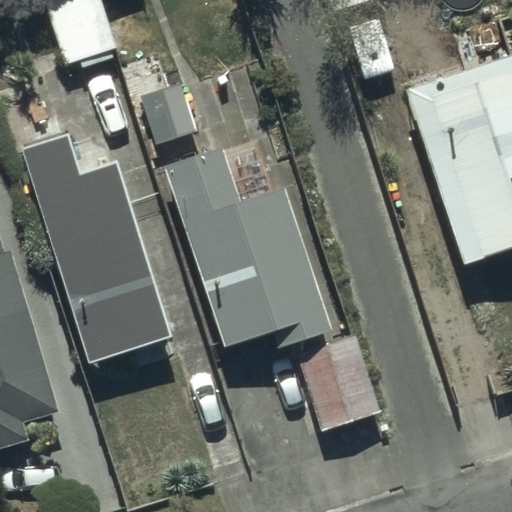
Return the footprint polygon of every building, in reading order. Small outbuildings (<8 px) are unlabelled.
[(98,0),(42,0),(60,55),(111,39),(98,0)] [(511,40),(402,78),(460,250),(511,232),(511,40)] [(136,90),(151,138),(191,125),(176,78),(136,90)] [(69,126),(19,141),(83,354),(164,330),(110,154),(80,163),(69,126)] [(234,192),(217,139),(164,157),(221,336),(269,320),(274,337),(327,320),(281,177),(234,192)] [(0,243),(0,438),(12,435),(11,431),(23,427),(19,415),(52,405),(4,243),(0,244),(0,243)] [(294,348),(319,425),(380,406),(356,329),(294,348)]
